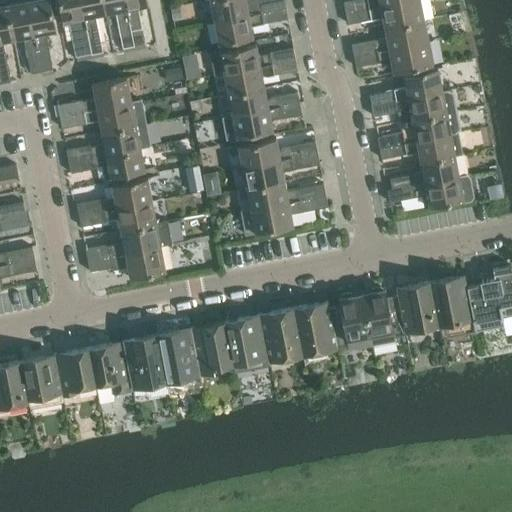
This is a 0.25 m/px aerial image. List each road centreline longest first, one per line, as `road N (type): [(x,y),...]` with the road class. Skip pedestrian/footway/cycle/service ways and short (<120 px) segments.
road 1 (residential): [(372,258),(74,316)]
road 2 (residential): [(372,258),(318,0)]
road 3 (residential): [(74,316),(35,120)]
road 4 (residential): [(509,232),(372,258)]
